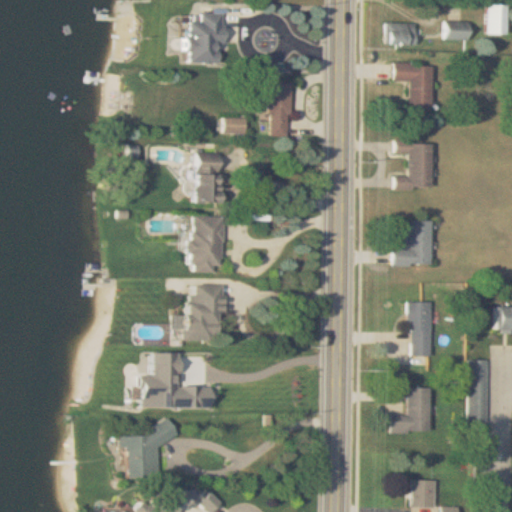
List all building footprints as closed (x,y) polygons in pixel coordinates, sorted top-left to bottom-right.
[(500,34),(500,3),(480,3),(480,34),(500,34)] [(182,20),(181,62),(216,62),(216,8),(193,7),(193,20),(182,20)] [(411,23),(381,22),(381,44),(410,44),(411,23)] [(389,80),(406,81),(405,108),(428,109),(429,64),(389,62),(389,80)] [(264,83),(264,135),(286,135),(285,83),(264,83)] [(428,143),(389,142),(389,154),(403,154),(403,177),(389,177),(389,189),(426,190),(428,143)] [(212,204),(212,156),(187,156),(187,204),(212,204)] [(180,230),(178,271),(213,273),(216,217),(187,215),(186,230),(180,230)] [(401,248),(386,248),(386,266),(426,266),(426,221),(402,221),(401,248)] [(216,314),(216,285),(178,285),(179,340),(212,340),(212,314),(216,314)] [(403,302),(403,356),(425,356),(425,302),(403,302)] [(511,307),(489,307),(489,332),(511,332),(511,307)] [(464,359),(464,452),(483,452),(483,359),(464,359)] [(424,388),(401,388),(401,415),(384,415),(384,433),(424,433),(424,388)] [(151,478),(150,441),(165,441),(165,424),(140,424),(141,436),(111,437),(113,479),(151,478)] [(405,510),(410,510),(409,511),(453,511),(453,507),(434,507),(434,481),(405,480),(405,510)] [(172,511),(173,490),(150,490),(150,502),(124,501),(123,511),(172,511)]
